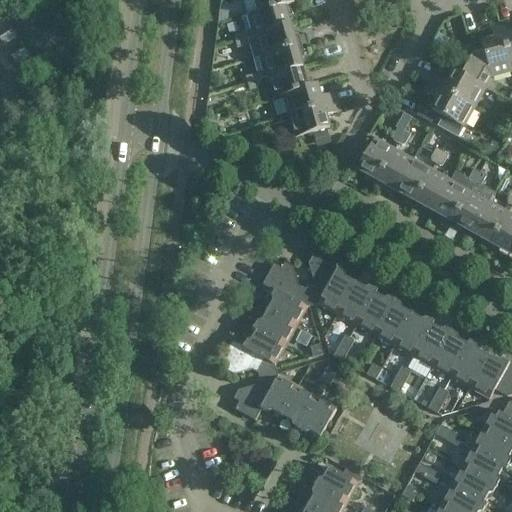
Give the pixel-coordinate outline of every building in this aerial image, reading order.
[(255,0),(259,12),(260,14),(291,5),(295,4),(294,0),(255,0)] [(244,33),(234,36),(235,43),(292,26),(289,15),(293,13),(291,5),(260,14),(259,12),(251,15),(241,18),(246,34),(244,33)] [(228,12),(219,11),(218,24),(227,21),(228,12)] [(511,30),(509,21),(500,24),(511,65),(511,30)] [(473,54),(461,75),(461,76),(486,90),(493,78),(511,72),(511,65),(500,24),(491,26),(495,40),(482,44),(484,51),(473,54)] [(292,26),(235,43),(237,49),(248,46),(249,44),(254,60),(303,46),(300,37),(295,38),(292,26)] [(443,50),(433,45),(428,56),(438,61),(443,50)] [(261,80),(269,78),(304,68),(301,56),(306,55),(303,46),(254,60),(253,61),(258,76),(256,75),(245,78),(247,84),(261,80)] [(304,68),(269,78),(275,100),(284,97),(284,96),(315,87),(315,86),(313,78),(307,79),(304,68)] [(436,76),(431,84),(476,109),(486,90),(461,76),(461,75),(455,72),(448,83),(436,76)] [(261,80),(247,84),(249,91),(260,88),(262,84),(261,80)] [(476,109),(431,84),(427,93),(439,100),(433,111),(443,117),(437,127),(458,139),(463,128),(465,129),(476,109)] [(315,86),(315,87),(284,96),(284,97),(290,117),(339,103),(336,94),(322,98),(319,85),(315,86)] [(339,103),(290,117),(296,139),(313,134),(317,148),(331,144),(327,130),(331,129),(328,116),(342,112),(339,103)] [(397,130),(393,139),(394,143),(398,145),(405,133),(412,119),(404,114),(395,129),(397,130)] [(405,133),(398,145),(402,147),(405,146),(410,136),(405,133)] [(367,182),(375,187),(395,150),(376,140),(358,171),(369,177),(367,182)] [(492,142),(485,154),(495,160),(502,148),(492,142)] [(395,150),(375,187),(384,192),(386,187),(397,193),(414,161),(395,150)] [(443,154),(436,150),(431,160),(431,164),(436,166),(443,154)] [(443,154),(436,166),(439,168),(443,166),(448,156),(443,154)] [(414,161),(397,193),(407,198),(405,203),(413,208),(433,171),(414,161)] [(433,171),(413,208),(422,213),(424,208),(435,213),(452,182),(433,171)] [(457,174),(452,182),(435,213),(445,219),(442,224),(451,229),(474,187),(481,174),(474,171),(468,180),(457,174)] [(481,174),(474,187),(477,188),(480,187),(481,186),(486,177),(481,174)] [(474,187),(451,229),(459,233),(462,228),(473,234),(490,203),(489,202),(494,193),(481,186),(480,187),(477,189),(477,188),(474,187)] [(490,203),(473,234),(483,240),(481,245),(489,250),(509,213),(490,203)] [(511,214),(509,213),(489,250),(497,255),(500,250),(511,255),(511,253),(511,214)] [(319,307),(338,272),(343,263),(324,252),(320,259),(314,256),(308,265),(314,282),(310,290),(316,307),(318,306),(319,307)] [(263,287),(274,293),(306,311),(307,310),(310,309),(304,291),(299,288),(293,270),(285,265),(282,271),(274,267),(263,287)] [(337,317),(355,285),(346,279),(344,275),(338,272),(319,307),(337,317)] [(358,328),(375,296),(377,293),(369,289),(364,290),(355,285),(337,317),(358,328)] [(273,304),(268,313),(297,329),(306,311),(274,293),(271,298),(273,304)] [(375,338),(395,303),(388,299),(383,300),(375,296),(358,328),(375,338)] [(394,348),(412,316),(402,311),(401,306),(395,303),(375,338),(394,348)] [(257,324),(252,332),(256,334),(285,349),(297,329),(268,313),(262,323),(257,324)] [(414,360),(432,327),(434,324),(426,320),(421,321),(412,316),(394,348),(414,360)] [(432,369),(451,334),(445,330),(440,331),(432,327),(414,360),(432,369)] [(246,343),(243,348),(275,367),(285,349),(256,334),(251,342),(246,343)] [(449,379),(467,346),(459,342),(457,337),(451,334),(432,369),(449,379)] [(348,352),(354,342),(345,337),(339,347),(348,352)] [(275,367),(243,348),(232,342),(221,362),(229,367),(226,372),(235,377),(251,372),(258,376),(276,370),(275,367)] [(470,390),(487,357),(478,352),(476,347),(469,343),(467,346),(449,379),(470,390)] [(320,346),(310,348),(313,359),(323,356),(320,346)] [(342,363),(348,352),(339,347),(333,357),(342,363)] [(497,363),(487,357),(470,390),(490,401),(495,392),(503,377),(509,365),(502,361),(497,363)] [(509,365),(503,377),(511,381),(511,362),(510,362),(509,365)] [(335,377),(339,368),(330,363),(325,372),(335,377)] [(372,365),(367,376),(376,381),(382,371),(372,365)] [(405,384),(411,373),(402,368),(396,378),(405,384)] [(330,386),(335,377),(325,372),(320,381),(330,386)] [(261,411),(279,378),(277,375),(259,381),(256,387),(239,392),(234,400),(240,404),(235,412),(255,423),(261,411)] [(511,381),(503,377),(495,392),(507,399),(511,397),(511,381)] [(279,378),(261,411),(267,414),(272,413),(281,418),(297,389),(279,378)] [(399,394),(405,384),(396,378),(390,389),(399,394)] [(297,389),(281,418),(291,424),(293,428),(298,431),(316,399),(297,389)] [(443,405),(449,394),(439,389),(433,399),(443,405)] [(316,399),(298,431),(305,435),(310,434),(320,440),(336,410),(316,399)] [(437,415),(443,405),(433,399),(428,410),(437,415)] [(502,417),(511,422),(511,403),(509,404),(502,417)] [(511,422),(502,417),(492,411),(482,430),(511,446),(511,422)] [(446,442),(451,432),(441,426),(435,436),(446,442)] [(511,446),(482,430),(471,449),(507,469),(510,463),(509,458),(511,451),(511,446)] [(456,448),(462,438),(451,432),(446,442),(456,448)] [(471,449),(461,468),(497,488),(499,482),(498,477),(503,469),(506,471),(507,469),(471,449)] [(414,474),(425,479),(430,470),(420,464),(414,474)] [(451,487),(486,507),(487,506),(483,503),(488,496),(492,494),(497,488),(461,468),(451,487)] [(318,481),(315,487),(347,505),(358,486),(328,469),(323,480),(318,481)] [(436,485),(441,476),(430,470),(425,479),(436,485)] [(313,498),(308,507),(316,511),(343,511),(347,505),(315,487),(312,494),(313,498)] [(482,511),(486,507),(451,487),(440,506),(450,511),(482,511)] [(407,488),(402,497),(412,503),(417,494),(407,488)]
